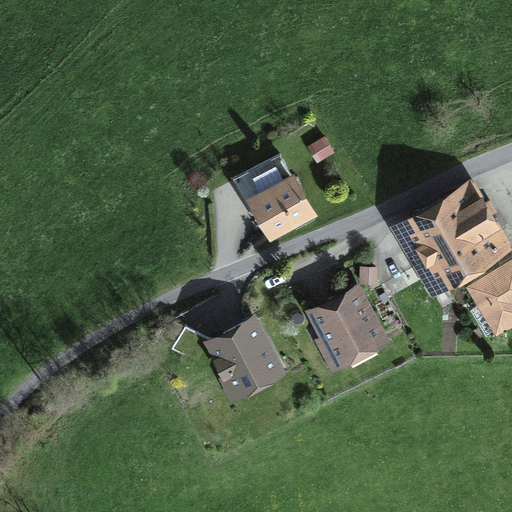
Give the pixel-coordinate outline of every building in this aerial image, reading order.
[(312,218),(308,210),(279,154),(235,177),(252,211),(262,206),(273,228),(295,217),(299,224),(312,218)] [(439,277),(506,238),(473,182),(406,221),(439,277)] [(511,262),(473,286),(483,302),(488,300),(501,323),(511,316),(511,262)] [(330,338),(340,358),(346,355),(380,337),(355,288),(315,309),(330,338)] [(172,347),(198,362),(212,339),(220,355),(216,358),(224,373),(228,371),(238,389),(278,368),(252,318),(212,338),(185,323),(172,347)]
